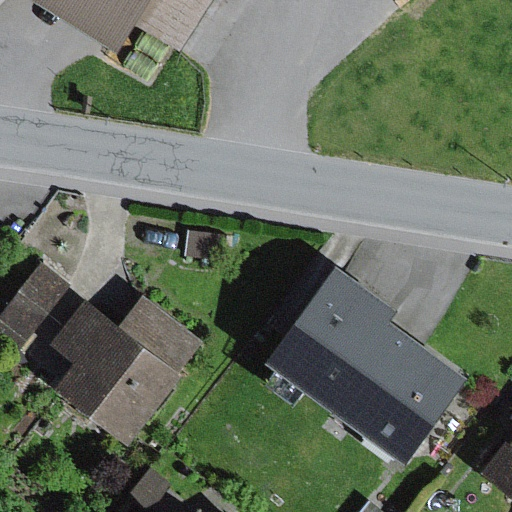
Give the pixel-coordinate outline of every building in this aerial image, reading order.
[(41,0),(126,52),(143,25),(179,47),(207,0),(41,0)] [(191,229),(186,255),(222,261),(227,236),(191,229)] [(405,300),(343,258),(275,356),(416,453),(475,369),(395,314),(405,300)] [(42,262),(0,320),(0,334),(23,351),(72,284),(42,262)] [(129,324),(89,293),(53,341),(74,356),(56,379),(135,439),(208,344),(148,299),(129,324)] [(511,436),(489,467),(511,483),(511,436)] [(387,511),(372,500),(362,511),(387,511)]
